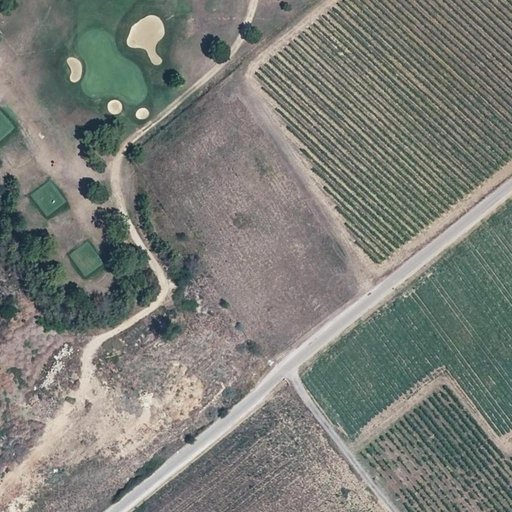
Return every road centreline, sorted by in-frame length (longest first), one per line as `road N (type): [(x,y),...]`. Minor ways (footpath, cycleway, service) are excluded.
road 1 (unclassified): [(511,201),(112,511)]
road 2 (track): [(400,511),(286,372)]
